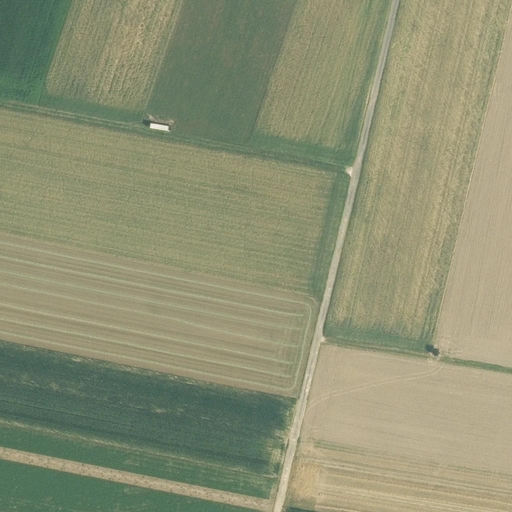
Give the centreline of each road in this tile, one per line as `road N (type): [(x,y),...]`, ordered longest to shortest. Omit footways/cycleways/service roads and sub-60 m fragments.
road 1 (track): [(395,0),(276,511)]
road 2 (track): [(0,101),(355,174)]
road 3 (track): [(316,339),(511,371)]
